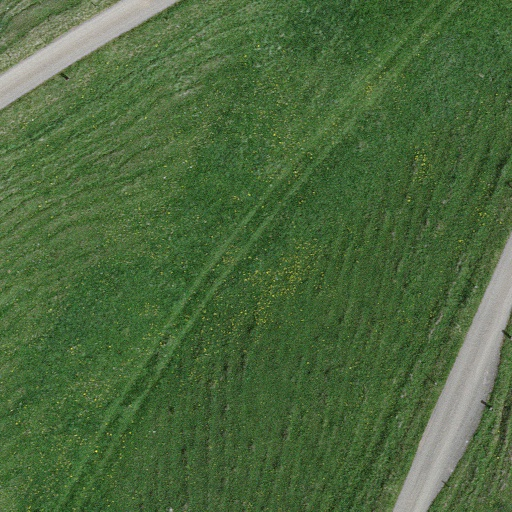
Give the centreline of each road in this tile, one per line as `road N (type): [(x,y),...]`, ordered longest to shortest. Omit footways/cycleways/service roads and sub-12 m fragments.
road 1 (unclassified): [(411,511),(511,267)]
road 2 (unclassified): [(153,0),(0,91)]
